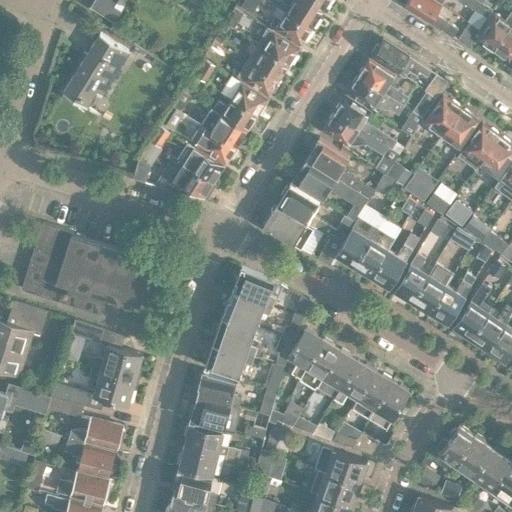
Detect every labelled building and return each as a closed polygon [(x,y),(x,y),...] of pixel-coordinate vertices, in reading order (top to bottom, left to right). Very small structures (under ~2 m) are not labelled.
[(114,20),(120,9),(121,10),(122,9),(121,8),(120,9),(113,4),(114,4),(113,3),(115,0),(94,0),(91,5),(89,4),(89,5),(115,22),(115,21),(114,20)] [(244,0),(242,4),(253,11),(260,0),(244,0)] [(311,26),(321,10),(304,0),(286,0),(291,3),(286,10),(311,26)] [(304,0),(321,10),(328,0),(304,0)] [(435,12),(441,3),(436,0),(406,0),(404,3),(452,35),(458,27),(435,12)] [(462,0),(478,10),(484,2),(481,0),(462,0)] [(486,15),(491,7),(484,2),(478,10),(486,15)] [(243,11),(235,6),(225,21),(233,26),(243,11)] [(485,41),(486,44),(493,48),(511,21),(511,7),(504,19),(495,12),(478,35),(485,41)] [(301,43),(311,26),(286,10),(281,18),(275,14),(270,23),(301,43)] [(457,38),(467,45),(479,27),(469,20),(457,38)] [(509,58),(511,53),(511,21),(493,48),(499,53),(502,52),(509,58)] [(266,25),(256,41),(289,62),(299,46),(266,25)] [(100,31),(86,53),(62,91),(86,106),(95,92),(101,95),(129,50),(100,31)] [(219,61),(224,53),(222,44),(220,43),(221,41),(215,36),(204,52),(219,61)] [(372,54),(405,76),(410,69),(416,73),(419,70),(427,75),(431,69),(383,37),(378,44),(376,42),(371,51),(373,52),(372,54)] [(279,77),(289,62),(256,41),(246,57),(279,77)] [(192,72),(204,80),(215,64),(203,56),(192,72)] [(236,73),(269,93),(279,77),(246,57),(236,73)] [(359,73),(403,102),(407,95),(400,90),(402,87),(397,84),(395,87),(388,82),(394,73),(369,57),(365,64),(363,64),(359,70),(359,73)] [(183,88),(192,94),(201,79),(192,73),(183,88)] [(398,110),(403,102),(359,73),(358,74),(356,75),(352,80),(353,83),(348,91),(373,106),(375,102),(389,104),(398,110)] [(436,73),(425,89),(434,94),(436,95),(447,80),(436,73)] [(221,90),(231,97),(256,113),(258,111),(259,112),(265,104),(263,102),(267,97),(231,74),(221,90)] [(191,95),(182,89),(173,103),(182,109),(191,95)] [(413,108),(422,114),(434,94),(425,89),(413,108)] [(379,139),(391,146),(396,138),(364,118),(370,109),(346,94),(341,101),(338,102),(335,108),(335,110),(335,111),(379,139)] [(442,94),(423,120),(441,133),(460,107),(458,106),(458,102),(453,99),(450,99),(442,94)] [(218,100),(213,108),(246,129),(250,123),(252,124),(257,115),(256,114),(256,113),(231,97),(226,105),(218,100)] [(243,134),(246,129),(213,108),(211,106),(201,123),(236,145),(237,143),(239,144),(245,135),(243,134)] [(177,107),(166,123),(174,128),(184,112),(177,107)] [(464,107),(461,108),(460,107),(441,133),(459,146),(478,119),(470,114),(470,111),(464,107)] [(410,132),(422,114),(413,108),(401,126),(410,132)] [(397,150),(391,146),(379,139),(335,111),(332,112),(328,118),(329,120),(324,127),(349,143),(355,133),(384,151),(375,165),(384,171),(397,150)] [(480,161),(499,135),(497,133),(497,130),(492,127),(489,127),(481,122),(457,154),(475,167),(480,161)] [(236,145),(201,123),(190,139),(226,161),(229,156),(231,157),(237,148),(235,147),(236,145)] [(160,145),(169,130),(160,124),(150,139),(160,145)] [(500,136),(499,135),(480,161),(498,174),(511,153),(511,144),(509,142),(508,139),(503,135),(500,136)] [(310,148),(305,157),(341,180),(368,197),(373,189),(340,167),(348,154),(319,136),(317,139),(315,137),(309,147),(310,148)] [(178,157),(214,180),(224,165),(196,147),(188,142),(178,157)] [(213,181),(214,180),(178,157),(174,155),(165,170),(177,178),(204,196),(208,189),(211,188),(214,184),(213,181)] [(139,156),(132,177),(144,181),(150,163),(139,156)] [(368,197),(341,180),(305,157),(299,166),(297,165),(292,173),(294,174),(292,177),(322,196),(329,184),(354,200),(347,210),(356,216),(368,197)] [(511,159),(494,184),(511,197),(511,196),(511,159)] [(393,160),(386,171),(403,183),(411,172),(393,160)] [(171,188),(177,178),(165,170),(156,183),(171,188)] [(385,190),(392,177),(385,172),(377,185),(385,190)] [(411,175),(404,185),(422,199),(430,188),(411,175)] [(323,231),(329,235),(341,242),(346,234),(318,217),(311,213),(319,200),(289,181),(288,184),(286,183),(281,191),(282,192),(276,203),(313,225),(323,231)] [(438,210),(446,199),(430,188),(422,199),(438,210)] [(416,200),(408,195),(401,207),(409,212),(416,200)] [(301,246),(313,225),(276,203),(274,202),(263,222),(264,223),(264,224),(301,246)] [(426,225),(433,213),(425,207),(417,219),(426,225)] [(467,217),(461,213),(455,214),(451,219),(461,226),(467,217)] [(346,234),(341,242),(336,251),(345,257),(344,259),(353,264),(370,236),(360,231),(367,220),(358,214),(346,234)] [(472,214),(464,226),(481,238),(490,227),(472,214)] [(430,229),(438,234),(446,221),(438,216),(430,229)] [(72,232),(73,230),(42,220),(33,249),(36,250),(32,259),(30,259),(21,287),(100,312),(105,296),(138,306),(153,258),(72,232)] [(362,267),(371,273),(387,247),(388,248),(394,236),(376,225),(370,236),(353,264),(361,269),(362,267)] [(481,239),(500,253),(507,243),(488,229),(481,239)] [(475,236),(467,230),(460,242),(468,247),(475,236)] [(397,253),(388,248),(387,247),(371,273),(373,274),(372,275),(380,280),(381,279),(390,284),(419,236),(410,231),(397,253)] [(328,263),(336,251),(341,242),(329,235),(317,256),(328,263)] [(485,260),(492,248),(484,242),(476,255),(485,260)] [(511,261),(511,246),(507,243),(500,253),(511,261)] [(411,300),(428,272),(419,266),(425,255),(417,250),(394,287),(404,293),(403,294),(411,300)] [(497,276),(505,264),(496,258),(488,270),(497,276)] [(421,303),(430,309),(446,283),(453,272),(435,261),(428,272),(411,300),(420,305),(421,303)] [(235,274),(235,275),(235,277),(235,278),(236,279),(232,288),(272,303),(275,295),(268,292),(274,278),(241,265),(240,268),(239,269),(238,269),(237,271),(236,272),(236,273),(235,274)] [(446,283),(430,309),(431,309),(430,311),(439,316),(440,314),(448,320),(475,276),(467,271),(463,278),(462,278),(455,289),(446,283)] [(461,331),(470,336),(488,310),(478,304),(490,286),(482,281),(453,323),(463,329),(461,331)] [(269,311),(272,303),(232,288),(228,297),(227,298),(226,298),(225,300),(224,301),(224,303),(224,304),(224,305),(224,307),(223,311),(255,324),(261,308),(269,311)] [(298,300),(294,313),(302,316),(302,315),(307,303),(298,300)] [(22,301),(15,324),(0,319),(0,367),(18,373),(32,330),(40,333),(48,309),(22,301)] [(479,340),(488,346),(505,321),(505,322),(511,311),(511,310),(504,305),(497,316),(488,310),(470,336),(478,342),(479,340)] [(294,313),(289,326),(297,329),(299,324),(300,323),(302,316),(294,313)] [(216,330),(213,340),(254,354),(262,356),(265,347),(249,342),(254,327),(221,316),(220,319),(219,320),(218,321),(217,322),(216,324),(216,326),(216,327),(216,330)] [(101,341),(105,327),(74,318),(70,331),(101,341)] [(511,326),(505,322),(505,321),(488,346),(489,347),(488,349),(496,354),(497,352),(505,358),(511,348),(511,326)] [(307,363),(306,363),(322,336),(304,326),(299,324),(297,329),(294,337),(296,339),(288,352),(298,358),(292,369),(300,374),(307,363)] [(293,338),(281,333),(276,348),(281,350),(277,361),(284,363),(293,338)] [(339,347),(322,336),(306,363),(307,363),(316,369),(309,380),(317,385),(324,374),(323,373),(339,347)] [(251,362),(254,354),(213,340),(210,348),(208,350),(208,351),(207,352),(206,353),(206,355),(206,356),(206,358),(206,359),(205,364),(238,374),(243,359),(251,362)] [(100,367),(135,377),(142,352),(107,342),(103,356),(95,354),(92,365),(100,367)] [(357,357),(339,347),(323,373),(324,374),(333,379),(326,390),(334,395),(357,357)] [(358,394),(374,368),(357,357),(334,395),(342,400),(348,389),(357,394),(358,394)] [(277,388),(284,363),(277,361),(272,360),(265,384),(277,388)] [(128,402),(135,377),(100,367),(92,365),(89,375),(97,377),(93,392),(128,402)] [(391,378),(374,368),(358,394),(357,394),(351,405),(368,416),(375,404),(375,405),(391,378)] [(197,393),(238,404),(241,395),(233,393),(236,378),(203,369),(202,372),(201,373),(200,374),(199,375),(199,376),(198,378),(198,379),(198,381),(199,382),(199,384),(197,393)] [(400,404),(409,389),(391,378),(375,405),(375,404),(368,416),(386,427),(394,413),(397,413),(401,406),(400,404)] [(51,394),(84,403),(87,390),(54,381),(50,394),(51,394)] [(270,413),(272,407),(277,388),(267,385),(260,410),(270,413)] [(236,412),(238,404),(197,393),(194,402),(193,403),(192,404),(191,405),(191,407),(190,409),(191,410),(191,412),(191,413),(190,417),(224,426),(228,410),(236,412)] [(80,415),(84,403),(51,394),(47,406),(80,415)] [(277,419),(281,420),(284,412),(272,407),(270,413),(269,419),(276,422),(277,419)] [(285,409),(284,412),(281,420),(293,424),(298,415),(285,409)] [(309,420),(299,414),(298,415),(293,424),(304,428),(309,420)] [(71,426),(69,437),(89,444),(90,440),(116,446),(118,439),(121,438),(123,430),(121,426),(122,423),(91,415),(87,429),(71,426)] [(218,451),(226,453),(240,457),(242,449),(220,443),(224,430),(189,421),(189,423),(187,423),(185,433),(186,433),(184,443),(218,451)] [(335,430),(318,421),(312,431),(332,438),(335,430)] [(448,468),(454,461),(474,433),(459,422),(448,439),(441,437),(429,455),(448,468)] [(244,431),(264,436),(266,428),(246,423),(244,431)] [(350,445),(355,436),(337,427),(335,430),(332,438),(350,445)] [(41,428),(38,439),(56,445),(60,435),(41,428)] [(379,439),(360,428),(355,436),(350,445),(358,448),(371,452),(379,439)] [(475,433),(474,433),(454,461),(473,474),(493,446),(483,439),(485,438),(476,432),(475,433)] [(69,437),(65,448),(81,454),(78,466),(109,474),(110,470),(113,471),(116,461),(113,460),(115,450),(89,444),(69,437)] [(265,449),(275,452),(278,440),(268,437),(265,449)] [(24,439),(21,449),(27,451),(35,453),(38,443),(24,439)] [(1,443),(0,444),(0,455),(23,463),(27,451),(21,449),(1,443)] [(213,472),(218,451),(184,443),(182,452),(180,451),(178,461),(180,462),(179,464),(213,472)] [(494,447),(493,446),(473,474),(492,487),(511,459),(502,453),(504,451),(495,445),(494,447)] [(333,447),(325,469),(359,481),(362,472),(365,472),(368,464),(366,462),(367,459),(333,447)] [(267,475),(275,452),(265,449),(261,448),(255,471),(267,475)] [(232,467),(235,456),(226,453),(223,465),(232,467)] [(38,489),(45,461),(34,458),(27,486),(38,489)] [(511,459),(492,487),(511,500),(511,498),(511,459)] [(415,474),(429,484),(437,472),(423,463),(415,474)] [(172,491),(215,502),(217,493),(209,491),(212,476),(178,468),(177,471),(177,472),(175,473),(175,474),(174,476),(174,477),(174,479),(174,480),(175,482),(172,491)] [(359,483),(359,481),(325,469),(321,483),(313,480),(310,488),(318,491),(352,503),(355,494),(358,493),(361,485),(359,483)] [(107,480),(108,478),(77,470),(75,480),(60,476),(56,489),(71,493),(102,501),(104,494),(108,492),(110,484),(107,480)] [(264,490),(268,477),(255,473),(251,487),(264,490)] [(445,478),(441,491),(456,496),(461,483),(445,478)] [(242,483),(235,507),(245,509),(251,485),(242,483)] [(99,511),(101,505),(47,491),(44,500),(52,502),(53,505),(67,509),(66,511),(99,511)] [(212,510),(215,502),(172,491),(170,500),(169,501),(168,502),(167,504),(167,505),(166,506),(166,508),(166,509),(167,510),(167,511),(166,511),(203,511),(204,508),(212,510)] [(351,505),(352,503),(318,491),(310,511),(351,511),(353,508),(351,505)] [(450,511),(453,504),(419,492),(415,502),(413,503),(410,511),(450,511)] [(467,501),(477,508),(483,500),(472,493),(467,501)] [(260,511),(264,497),(254,494),(250,511),(260,511)] [(24,511),(35,511),(37,505),(26,502),(23,511),(24,511)]
